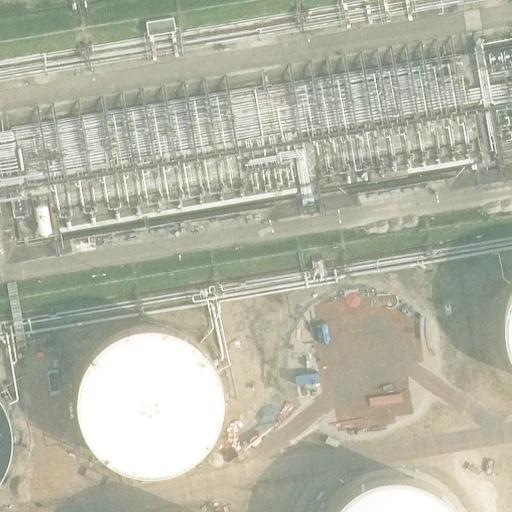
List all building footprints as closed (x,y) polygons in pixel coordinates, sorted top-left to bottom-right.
[(174,18),(148,22),(150,34),(176,30),(174,18)] [(511,274),(508,280),(501,293),(498,301),(496,309),(495,324),(497,339),(499,348),(502,355),(509,368),(511,370),(511,274)] [(439,358),(439,356),(438,341),(434,327),(427,314),(423,308),(417,301),(406,292),(393,285),(379,280),(371,279),(361,278),(352,279),(344,280),(330,285),(317,292),(306,301),(297,312),(293,319),(290,326),(287,334),(285,341),(284,350),(283,358),(285,371),(287,379),(290,387),(292,393),(297,401),(306,412),(317,420),(330,428),(344,432),(351,434),(361,434),(372,434),(379,432),(393,428),(406,420),(417,412),(426,400),(430,393),(434,386),(438,371),(439,358)] [(230,395),(230,394),(229,379),(227,371),(223,363),(219,354),(215,348),(206,338),(194,329),(187,325),(180,322),(166,318),(158,317),(150,317),(134,320),(120,325),(108,333),(97,343),(88,354),(82,368),(79,382),(78,395),(79,409),(81,417),(84,425),(88,433),(93,440),(102,449),(113,458),(120,462),(128,465),(142,469),(156,470),(171,468),(185,463),(192,460),(199,455),(208,448),(212,443),(218,435),(225,422),(229,408),(230,395)] [(17,430),(17,429),(15,415),(14,407),(11,400),(5,387),(0,381),(0,380),(0,476),(2,474),(7,466),(10,460),(15,446),(16,438),(17,430)] [(464,511),(459,503),(454,496),(449,490),(438,482),(425,475),(412,470),(405,469),(396,468),(384,469),(377,470),(366,474),(352,481),(340,490),(334,496),(329,503),(325,511),(324,511),(464,511)]
